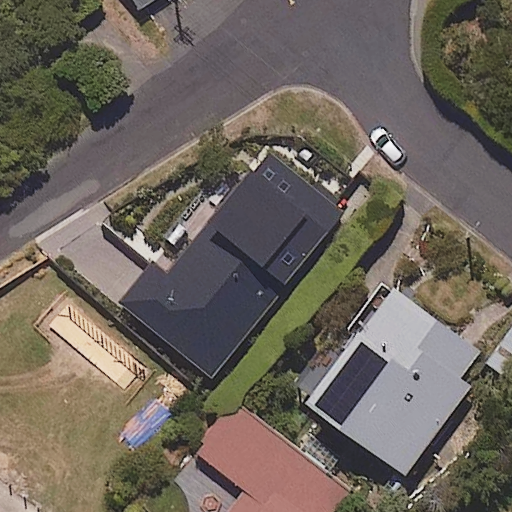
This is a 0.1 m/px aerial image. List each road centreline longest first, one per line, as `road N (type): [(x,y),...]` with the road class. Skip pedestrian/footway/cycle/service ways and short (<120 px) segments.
road 1 (residential): [(322,4),(0,224)]
road 2 (residential): [(511,204),(419,131),(367,73),(322,4)]
